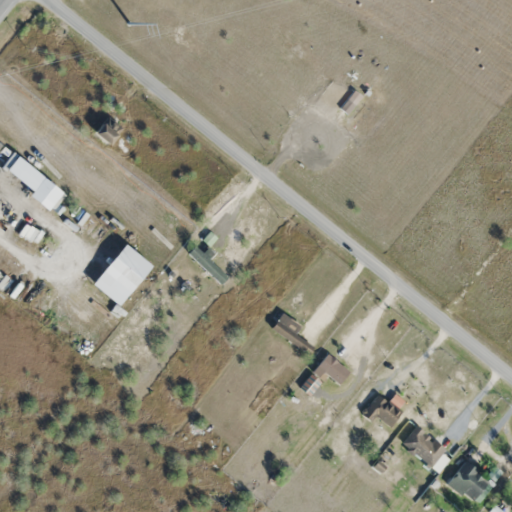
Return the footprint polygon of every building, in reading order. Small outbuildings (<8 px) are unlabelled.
[(107,146),(114,135),(98,124),(91,134),(107,146)] [(218,284),(225,277),(194,246),(187,253),(218,284)] [(268,329),(307,355),(312,347),(293,335),(299,326),(279,312),(268,329)] [(347,374),(326,353),(314,366),(335,386),(347,374)] [(368,423),(377,415),(385,426),(398,416),(381,395),(359,412),(368,423)] [(443,451),(415,426),(400,443),(428,468),(443,451)] [(488,482),(465,461),(446,481),(468,502),(488,482)]
